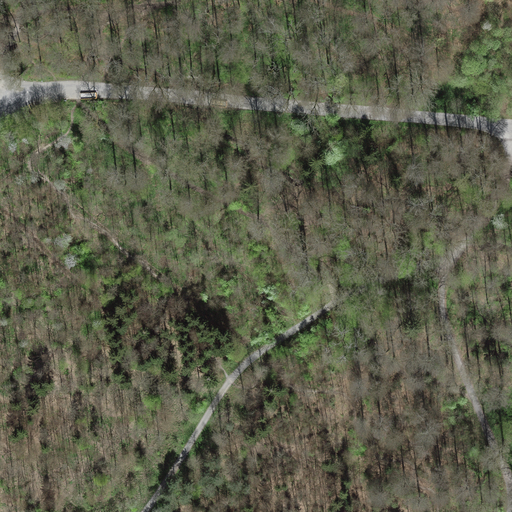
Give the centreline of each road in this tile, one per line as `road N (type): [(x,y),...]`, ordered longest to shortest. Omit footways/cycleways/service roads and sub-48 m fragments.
road 1 (unclassified): [(0,93),(111,90),(511,126)]
road 2 (track): [(454,254),(376,281),(248,360),(144,511)]
road 3 (track): [(473,395),(442,319),(442,292),(454,254),(496,205),(511,143)]
